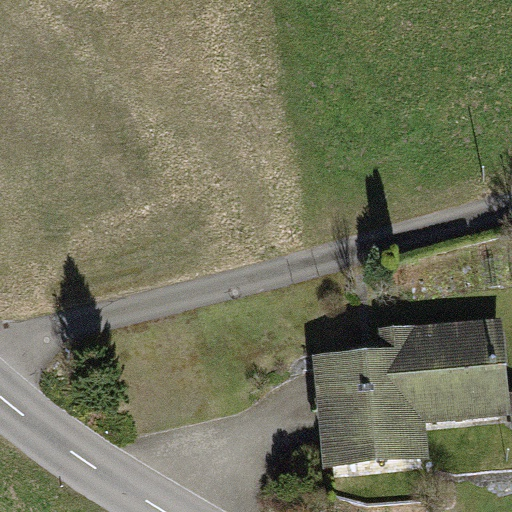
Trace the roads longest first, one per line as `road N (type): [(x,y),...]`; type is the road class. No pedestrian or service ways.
road 1 (residential): [(511,205),(35,336),(0,358)]
road 2 (tertiary): [(0,404),(150,511)]
